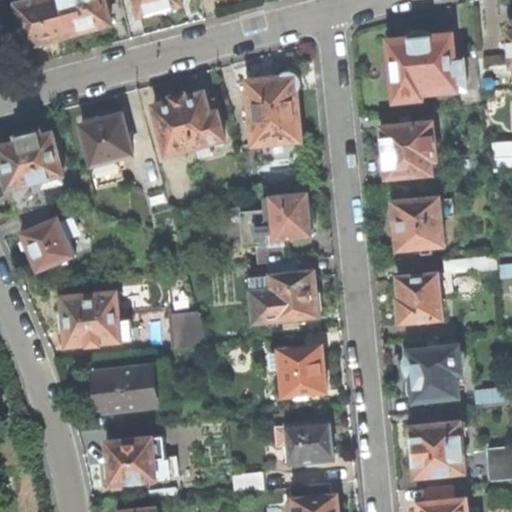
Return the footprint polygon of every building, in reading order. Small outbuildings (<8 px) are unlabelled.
[(30,0),(29,0),(18,3),(29,46),(33,45),(37,46),(41,45),(47,44),(51,40),(71,35),(61,0),(34,0),(31,1),(30,0)] [(61,0),(71,35),(91,29),(95,30),(100,29),(106,28),(108,25),(113,23),(106,0),(61,0)] [(136,0),(141,16),(154,13),(162,11),(163,12),(167,15),(178,12),(180,8),(180,6),(184,5),(182,0),(136,0)] [(396,102),(425,99),(424,94),(461,90),(464,90),(466,88),(467,85),(467,81),(468,81),(466,58),(457,59),(455,33),(435,35),(432,33),(429,32),(425,31),(421,31),(417,32),(414,35),(412,38),(390,40),(396,102)] [(255,144),(303,140),(298,89),(300,86),(301,82),(300,79),(298,76),(295,74),(292,73),(287,74),(285,76),(268,78),(248,80),(255,144)] [(226,138),(216,99),(208,101),(206,91),(182,98),(154,105),(168,154),(185,149),(185,151),(200,147),(202,155),(214,151),(212,144),(215,143),(214,141),(226,138)] [(119,158),(136,154),(125,113),(107,118),(103,119),(98,115),(85,119),(83,125),(99,187),(125,179),(119,158)] [(389,177),(435,173),(433,159),(439,159),(435,122),(417,124),(417,121),(403,122),(403,125),(384,127),(384,131),(382,132),(383,148),(386,151),(386,156),(389,177)] [(42,181),(63,175),(58,156),(60,155),(53,132),(42,135),(40,131),(26,135),(15,137),(17,142),(0,146),(0,160),(8,189),(24,234),(22,235),(24,245),(31,253),(32,253),(34,257),(39,270),(57,262),(60,268),(69,264),(67,259),(77,254),(72,244),(76,242),(67,220),(61,224),(59,218),(54,220),(42,181)] [(249,189),(261,187),(256,161),(244,164),(249,189)] [(260,264),(272,263),(287,261),(285,244),(286,243),(285,236),(312,234),(317,224),(315,211),(310,212),(310,207),(308,194),(265,198),(266,210),(242,212),(245,247),(258,246),(260,264)] [(433,246),(446,245),(443,217),(455,216),(454,198),(441,199),(441,197),(395,201),(396,206),(394,207),(391,211),(392,221),(396,225),(398,226),(398,229),(400,249),(422,247),(423,254),(433,253),(433,246)] [(470,272),(499,269),(498,255),(469,258),(470,272)] [(289,326),(308,324),(307,317),(320,316),(320,311),(323,311),(322,299),(322,292),(318,292),(316,270),(301,271),(299,260),(287,261),(272,263),(273,275),(252,277),(256,322),(288,319),(289,326)] [(402,322),(445,318),(443,295),(455,293),(453,272),(400,277),(402,294),(402,298),(400,299),(402,322)] [(118,291),(63,297),(66,321),(68,346),(89,343),(89,346),(103,344),(103,342),(123,340),(123,339),(132,338),(130,319),(121,320),(118,291)] [(200,313),(171,316),(174,347),(208,344),(200,313)] [(416,400),(461,395),(459,372),(464,372),(462,345),(444,347),(444,344),(431,345),(431,348),(411,349),(412,353),(407,359),(408,370),(413,373),(414,378),(416,400)] [(285,395),(328,391),(325,366),(324,346),(281,350),(282,352),(271,353),(273,368),(283,367),(285,395)] [(167,364),(154,366),(157,391),(169,389),(167,364)] [(157,391),(154,366),(95,372),(97,388),(100,412),(159,406),(157,391)] [(481,406),(504,404),(502,390),(479,392),(481,406)] [(292,469),(335,465),(333,442),(331,419),(288,423),(288,425),(276,426),(279,452),(291,451),(292,469)] [(417,475),(467,471),(463,421),(444,423),(443,422),(425,424),(424,425),(413,426),(413,431),(409,436),(410,446),(415,451),(415,455),(417,475)] [(166,458),(163,435),(109,441),(111,463),(105,464),(105,471),(107,482),(113,481),(113,483),(131,481),(131,483),(145,481),(145,480),(176,477),(174,457),(166,458)] [(494,480),(511,478),(511,447),(491,450),(494,480)] [(236,490),(265,488),(263,472),(234,474),(236,490)] [(430,500),(456,498),(455,484),(429,487),(430,500)] [(296,511),(340,511),(338,494),(295,498),(296,511)] [(469,511),(468,498),(420,502),(420,505),(416,510),(416,511),(469,511)]
